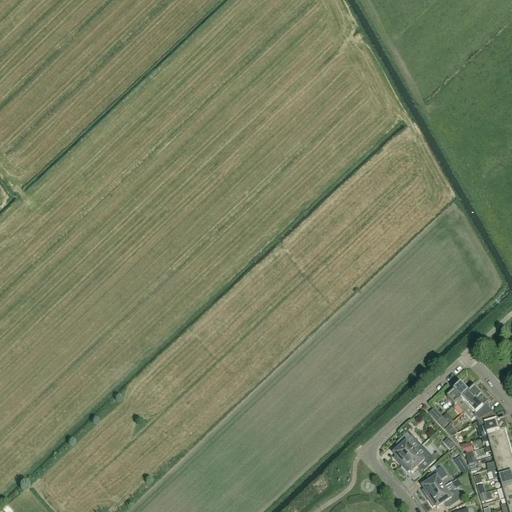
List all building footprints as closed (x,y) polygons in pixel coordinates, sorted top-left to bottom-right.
[(461,401),(468,394),(461,386),(447,399),(455,407),(461,401)] [(461,401),(455,407),(457,406),(464,413),(482,396),(475,388),(469,394),(468,394),(461,401)] [(482,396),(464,413),(472,421),(475,419),(479,423),(492,415),(486,409),(490,405),(482,396)] [(438,423),(443,418),(434,410),(430,414),(438,423)] [(499,423),(492,415),(479,423),(483,428),(485,427),(488,437),(506,432),(506,433),(508,432),(505,421),(499,423)] [(448,425),(443,418),(438,423),(444,429),(448,425)] [(401,467),(422,447),(409,433),(412,430),(408,426),(402,431),(406,435),(397,444),(401,448),(394,456),(396,458),(394,460),(401,467)] [(506,432),(488,437),(488,438),(481,439),(483,445),(489,443),(491,448),(509,443),(506,433),(509,432),(508,432),(506,433),(506,432)] [(509,443),(491,448),(484,450),(486,455),(492,453),(493,458),(511,453),(509,443)] [(471,444),(460,447),(467,455),(474,453),(471,444)] [(436,461),(422,447),(401,467),(408,474),(409,472),(412,475),(419,467),(424,473),(436,461)] [(511,454),(511,453),(493,458),(495,464),(487,466),(488,471),(511,464),(511,454)] [(511,464),(488,471),(489,474),(491,474),(493,481),(511,475),(511,464)] [(470,471),(466,466),(460,470),(464,475),(470,471)] [(436,495),(450,485),(444,489),(440,483),(447,478),(441,468),(437,471),(432,475),(428,477),(431,482),(423,488),(424,491),(422,492),(428,501),(436,495)] [(511,475),(499,479),(502,489),(511,486),(511,475)] [(480,476),(474,478),(476,486),(483,484),(480,476)] [(455,492),(450,485),(436,495),(428,501),(433,509),(435,507),(437,510),(446,504),(449,509),(463,500),(456,491),(455,492)] [(479,496),(486,494),(483,486),(477,488),(479,496)] [(511,497),(511,486),(502,489),(505,500),(511,497)] [(488,502),(486,494),(479,496),(481,504),(488,502)] [(511,497),(505,500),(507,506),(501,507),(502,511),(511,509),(511,497)]
